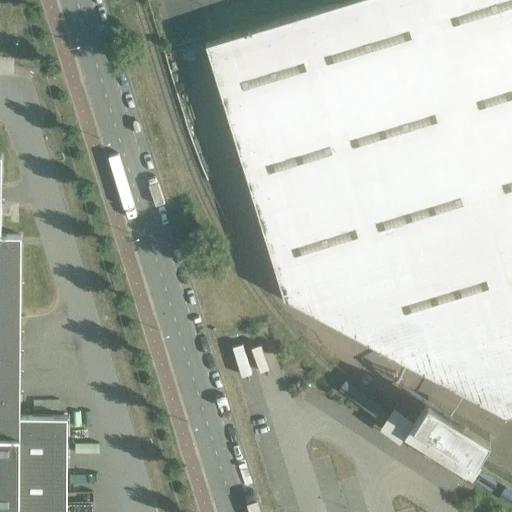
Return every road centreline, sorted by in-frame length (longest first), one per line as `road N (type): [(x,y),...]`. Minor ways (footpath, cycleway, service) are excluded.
road 1 (unclassified): [(231,511),(73,0)]
road 2 (unknown): [(451,511),(359,449),(262,400),(301,511)]
